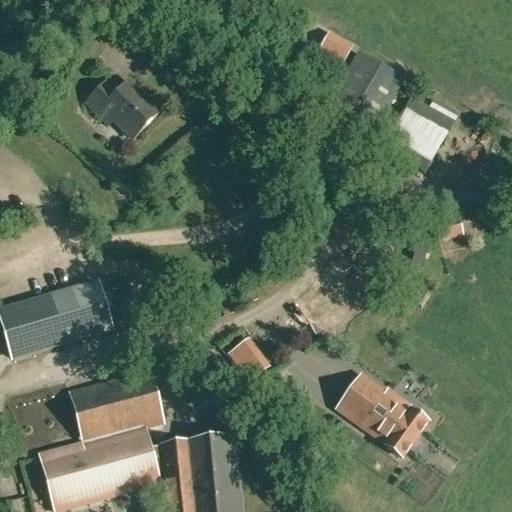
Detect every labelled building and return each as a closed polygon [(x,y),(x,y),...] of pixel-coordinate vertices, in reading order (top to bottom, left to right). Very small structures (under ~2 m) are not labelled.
[(352,50),(327,37),(315,60),(340,73),(352,50)] [(322,118),(368,144),(402,82),(357,56),(322,118)] [(116,95),(105,84),(85,105),(108,128),(114,122),(133,140),(158,113),(127,83),(116,95)] [(437,102),(432,111),(410,99),(378,154),(424,177),(453,122),(459,114),(437,102)] [(424,193),(445,193),(444,184),(424,184),(424,193)] [(435,225),(439,240),(461,235),(457,219),(435,225)] [(314,336),(329,326),(374,296),(347,256),(332,266),(339,276),(294,306),(314,336)] [(0,312),(0,319),(12,361),(111,331),(96,284),(0,312)] [(230,354),(235,362),(252,350),(247,342),(230,354)] [(163,428),(159,414),(146,362),(66,383),(82,446),(40,457),(53,511),(57,511),(158,486),(157,480),(163,479),(166,511),(241,511),(233,439),(158,447),(158,448),(149,449),(144,433),(163,428)] [(397,399),(395,402),(361,377),(336,411),(384,446),(384,447),(402,459),(427,424),(409,411),(409,412),(407,411),(409,407),(397,399)] [(417,470),(410,477),(429,497),(451,476),(431,454),(416,469),(417,470)]
